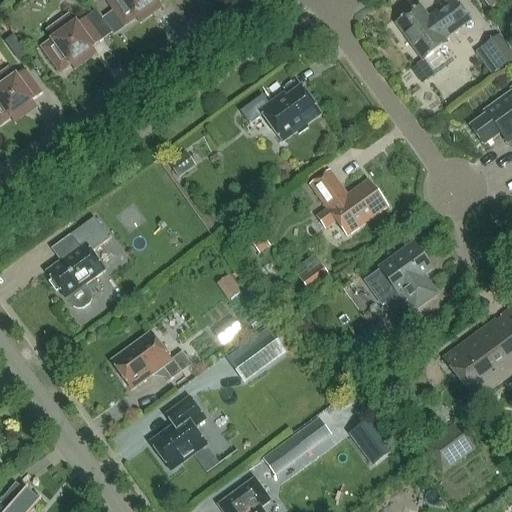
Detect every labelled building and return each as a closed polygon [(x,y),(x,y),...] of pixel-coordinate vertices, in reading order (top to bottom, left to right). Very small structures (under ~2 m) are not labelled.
[(115,0),(110,4),(116,13),(126,27),(163,0),(115,0)] [(482,0),(490,10),(500,3),(497,0),(482,0)] [(421,10),(398,27),(424,63),(448,46),(445,42),(471,23),(456,2),(429,21),(421,10)] [(116,13),(103,22),(113,37),(115,39),(128,29),(126,27),(116,13)] [(97,14),(87,21),(77,28),(70,18),(48,34),(55,44),(45,51),(61,74),(113,37),(103,22),(97,14)] [(19,62),(29,55),(14,35),(4,42),(19,62)] [(511,60),(511,53),(500,36),(482,48),(498,70),(511,60)] [(36,61),(32,64),(38,73),(42,70),(36,61)] [(27,74),(17,81),(10,71),(0,78),(0,125),(1,127),(43,96),(27,74)] [(309,130),(308,128),(323,118),(303,90),(274,111),(265,98),(242,114),(251,128),(264,118),(284,146),(298,135),(300,137),(309,130)] [(509,147),(511,144),(511,94),(485,114),(488,117),(472,129),(486,148),(502,137),(509,147)] [(196,168),(186,154),(168,166),(178,180),(196,168)] [(389,210),(376,193),(369,199),(362,189),(348,199),(331,175),(311,189),(329,213),(318,221),(326,232),(337,224),(348,240),(389,210)] [(92,297),(86,288),(106,274),(92,256),(111,242),(96,221),(73,237),(82,250),(47,275),(67,303),(68,302),(74,310),(81,312),(84,311),(91,306),(93,301),(92,297)] [(252,245),(257,242),(252,236),(248,239),(252,245)] [(257,242),(252,245),(260,256),(271,248),(263,237),(257,242)] [(381,272),(364,284),(382,309),(385,307),(391,315),(409,303),(416,313),(437,297),(424,278),(433,272),(415,247),(381,272)] [(330,278),(321,266),(310,275),(307,271),(297,278),(309,294),(330,278)] [(229,278),(217,286),(229,303),(241,294),(229,278)] [(511,311),(444,361),(476,401),(511,374),(511,311)] [(363,368),(396,346),(380,323),(347,346),(363,368)] [(271,360),(286,351),(274,332),(259,341),(271,360)] [(172,364),(152,337),(113,366),(133,393),(152,379),(153,379),(160,373),(169,385),(193,368),(184,355),(172,364)] [(265,371),(247,347),(228,361),(246,385),(265,371)] [(390,396),(399,391),(395,384),(386,388),(390,396)] [(152,447),(171,473),(207,448),(194,431),(206,423),(191,402),(167,419),(176,430),(152,447)] [(319,420),(296,437),(309,455),(332,438),(319,420)] [(479,448),(457,420),(422,449),(445,476),(479,448)] [(369,423),(351,437),(374,467),(392,454),(369,423)] [(296,437),(263,462),(276,480),(309,455),(296,437)] [(256,482),(225,505),(218,510),(220,511),(261,511),(271,504),(256,482)] [(0,511),(34,511),(41,505),(26,492),(12,510),(2,502),(0,504),(0,511)]
